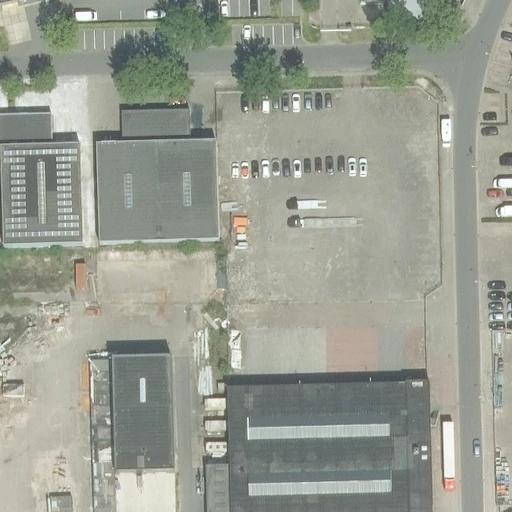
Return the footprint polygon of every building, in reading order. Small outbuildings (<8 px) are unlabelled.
[(0,0),(0,11),(48,0),(0,0)] [(430,0),(358,0),(359,6),(386,5),(387,29),(431,28),(430,0)] [(119,146),(93,147),(96,246),(216,243),(213,144),(187,144),(186,112),(118,114),(119,146)] [(50,148),(49,116),(0,117),(0,223),(1,249),(80,247),(78,147),(50,148)] [(94,272),(94,315),(147,315),(147,272),(94,272)] [(147,272),(147,315),(200,315),(200,272),(147,272)] [(94,315),(94,358),(147,358),(147,315),(94,315)] [(147,315),(147,358),(200,358),(200,315),(147,315)] [(171,360),(111,362),(114,475),(174,474),(171,360)] [(55,361),(55,369),(97,370),(97,362),(55,361)] [(98,386),(55,385),(55,394),(98,396),(98,386)] [(432,496),(429,385),(405,386),(405,388),(227,392),(229,469),(230,511),(396,511),(396,497),(432,496)] [(96,419),(96,410),(56,410),(56,419),(96,419)] [(56,437),(57,447),(99,445),(98,435),(56,437)] [(57,472),(100,470),(99,453),(57,455),(57,472)] [(230,511),(229,469),(206,469),(206,511),(230,511)] [(57,484),(58,497),(100,496),(100,483),(57,484)] [(431,511),(431,499),(432,499),(432,496),(396,497),(396,511),(431,511)]
